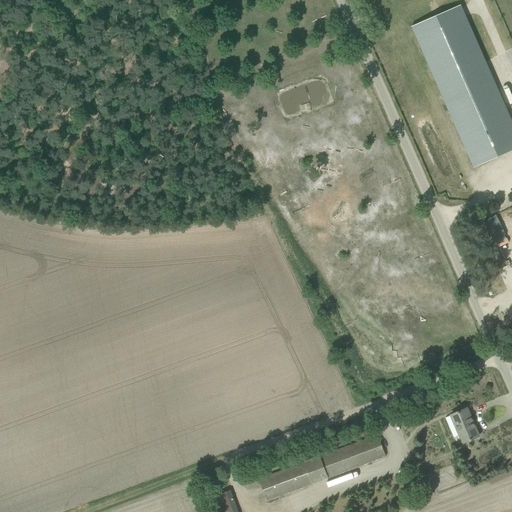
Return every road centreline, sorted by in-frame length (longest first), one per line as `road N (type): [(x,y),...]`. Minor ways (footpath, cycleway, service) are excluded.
road 1 (unclassified): [(501,361),(344,0)]
road 2 (track): [(354,411),(79,511)]
